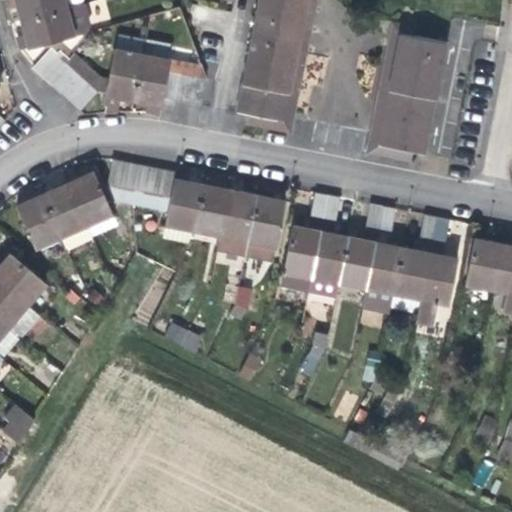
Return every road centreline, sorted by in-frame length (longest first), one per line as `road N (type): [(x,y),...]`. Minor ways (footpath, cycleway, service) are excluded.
road 1 (residential): [(48,146),(85,136),(180,143),(494,205)]
road 2 (residential): [(48,146),(0,27)]
road 3 (residential): [(511,82),(494,205)]
